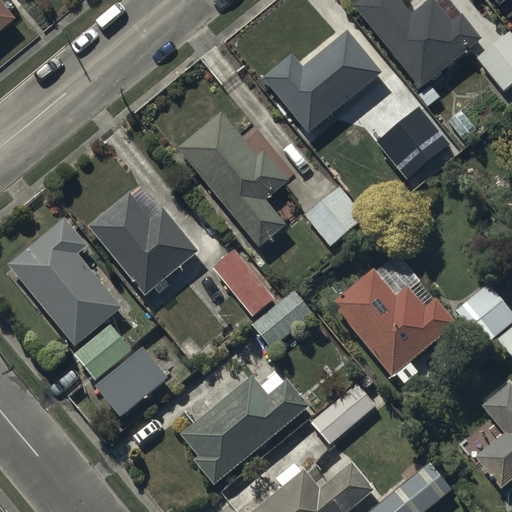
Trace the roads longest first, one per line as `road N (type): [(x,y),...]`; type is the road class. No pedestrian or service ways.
road 1 (residential): [(0,151),(184,0)]
road 2 (residential): [(77,511),(0,417)]
